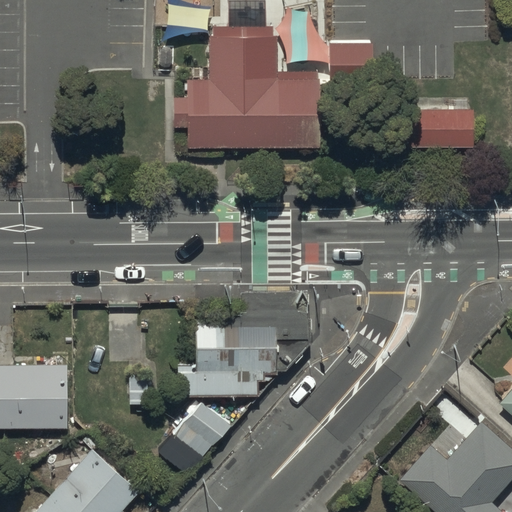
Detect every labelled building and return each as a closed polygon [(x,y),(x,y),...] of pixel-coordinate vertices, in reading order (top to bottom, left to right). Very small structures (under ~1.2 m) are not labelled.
[(188,126),(188,146),(319,146),(319,79),(276,79),(276,34),(210,34),(210,78),(189,78),(189,96),(174,95),(174,126),(188,126)] [(372,41),(329,42),(329,78),(373,78),(372,41)] [(473,145),(473,107),(384,106),(384,145),(473,145)] [(278,368),(283,368),(307,342),(307,295),(239,296),(239,306),(216,306),(216,321),(216,345),(258,345),(258,369),(278,368)] [(258,369),(258,345),(216,345),(216,321),(194,321),(194,363),(175,363),(175,395),(255,395),(255,379),(269,379),(278,368),(258,369)] [(68,369),(0,369),(0,431),(68,431),(68,369)] [(145,369),(127,370),(128,403),(146,402),(145,369)] [(511,388),(501,401),(511,410),(511,388)] [(199,412),(172,445),(198,467),(226,434),(199,412)] [(432,444),(401,479),(438,511),(504,511),(506,511),(493,500),(511,478),(511,449),(481,422),(448,459),(432,444)] [(126,511),(138,500),(92,458),(41,511),(126,511)]
